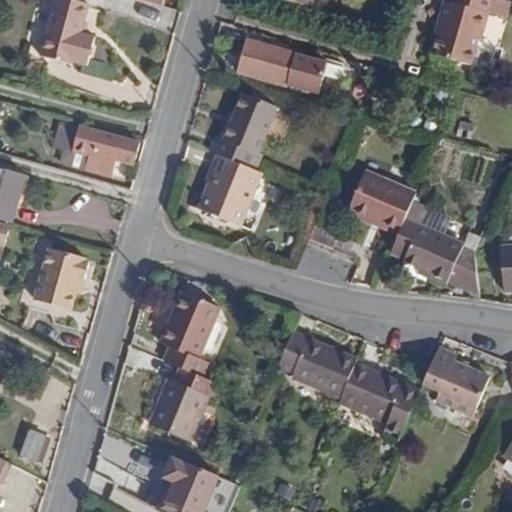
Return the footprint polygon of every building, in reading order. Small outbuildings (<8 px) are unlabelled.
[(60,0),(46,51),(78,61),(80,58),(93,61),(101,33),(88,29),(95,0),(60,0)] [(316,0),(284,0),(314,8),(316,0)] [(511,9),(511,1),(508,0),(449,0),(449,1),(444,0),(435,32),(437,35),(432,53),(474,65),(482,37),(486,37),(494,12),(510,18),(511,9)] [(244,38),(236,68),(257,74),(260,66),(265,67),(263,75),(284,82),(293,52),(244,38)] [(319,75),(337,80),(341,67),(323,61),(319,75)] [(215,135),(209,151),(221,155),(255,170),(261,155),(258,152),(277,105),(243,92),(224,138),(215,135)] [(104,130),(69,120),(62,144),(93,153),(89,167),(112,174),(117,158),(134,163),(140,143),(104,133),(104,130)] [(140,140),(104,130),(104,133),(140,143),(140,140)] [(93,153),(62,144),(58,159),(89,167),(93,153)] [(255,170),(221,155),(199,211),(244,228),(266,175),(255,170)] [(31,177),(0,167),(0,219),(18,224),(31,177)] [(365,170),(349,207),(382,221),(381,226),(398,234),(414,198),(416,192),(365,170)] [(398,234),(390,251),(404,258),(421,223),(429,204),(414,198),(398,234)] [(429,204),(421,223),(440,232),(448,212),(429,204)] [(382,221),(349,207),(347,211),(381,226),(382,221)] [(312,223),(306,236),(332,248),(338,235),(312,223)] [(449,280),(477,292),(477,289),(474,266),(472,251),(478,236),(473,233),(468,248),(464,246),(465,242),(440,232),(421,223),(404,258),(405,260),(430,271),(429,276),(447,283),(449,280)] [(469,232),(465,242),(464,246),(468,248),(473,233),(470,232),(469,232)] [(0,243),(0,263),(5,265),(10,246),(4,244),(0,243)] [(498,264),(502,287),(503,292),(511,291),(511,246),(497,248),(498,264)] [(84,258),(47,249),(34,301),(70,311),(75,292),(78,279),(83,280),(87,262),(83,261),(84,258)] [(430,271),(405,260),(401,269),(427,281),(429,276),(430,271)] [(83,280),(78,279),(75,292),(79,294),(83,280)] [(170,349),(165,361),(202,378),(209,364),(199,360),(222,309),(183,293),(161,343),(170,349)] [(326,344),(292,330),(276,368),(292,374),(292,376),(340,396),(354,361),(356,356),(340,350),(339,353),(326,349),(326,344)] [(340,350),(326,344),(326,349),(339,353),(340,350)] [(436,344),(422,380),(438,388),(435,398),(472,415),(489,374),(452,358),(455,352),(436,344)] [(340,396),(339,400),(403,428),(419,388),(385,374),(383,377),(372,372),(373,369),(354,361),(340,396)] [(170,380),(151,426),(190,443),(209,399),(170,380)] [(511,427),(497,451),(511,460),(511,427)] [(35,437),(28,462),(43,466),(50,441),(35,437)] [(210,473),(172,456),(164,478),(170,480),(176,483),(163,511),(204,511),(219,477),(210,473)] [(0,476),(3,478),(11,464),(0,458),(0,476)] [(163,511),(176,483),(170,480),(157,510),(161,511),(163,511)]
